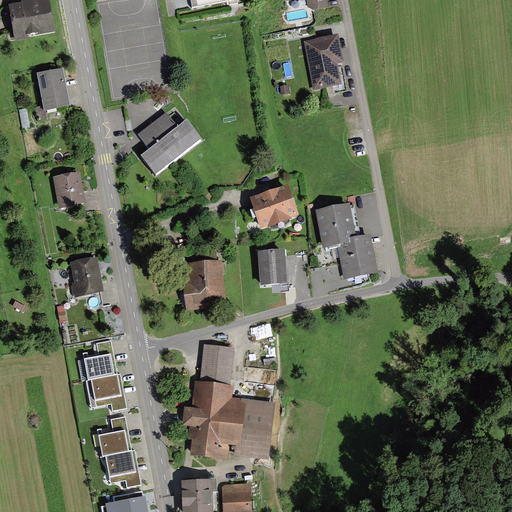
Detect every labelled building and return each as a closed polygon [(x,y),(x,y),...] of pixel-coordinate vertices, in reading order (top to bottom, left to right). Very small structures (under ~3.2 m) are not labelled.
[(321,0),(282,0),(283,2),(292,0),(303,0),(306,11),(323,8),(321,0)] [(45,7),(8,13),(13,45),(51,38),(45,7)] [(331,40),(302,47),(312,89),(334,84),(330,66),(337,65),(331,40)] [(59,75),(36,78),(43,115),(65,111),(59,75)] [(284,87),(277,89),(279,96),(286,94),(284,87)] [(165,113),(139,134),(149,147),(140,155),(155,175),(200,139),(185,121),(177,127),(165,113)] [(72,182),(50,186),(55,215),(78,211),(72,182)] [(284,190),(248,202),(259,231),(295,219),(284,190)] [(345,207),(312,214),(320,249),(335,246),(342,279),(374,272),(366,237),(352,241),(345,207)] [(187,286),(179,287),(182,312),(223,307),(218,262),(212,263),(211,252),(183,255),(187,286)] [(281,255),(255,258),(258,290),(284,288),(281,255)] [(89,267),(66,270),(70,301),(93,299),(89,267)] [(229,353),(201,349),(194,413),(181,411),(180,426),(192,427),(188,455),(223,459),(225,446),(233,447),(232,455),(263,458),(269,408),(223,402),(229,353)] [(110,357),(86,361),(89,381),(93,381),(96,402),(120,398),(117,377),(113,377),(110,357)] [(123,434),(99,439),(103,458),(106,457),(110,478),(134,474),(130,454),(127,454),(123,434)] [(210,511),(210,484),(183,484),(183,511),(210,511)] [(248,511),(247,486),(222,488),(223,511),(248,511)] [(146,511),(144,500),(108,508),(108,511),(146,511)]
